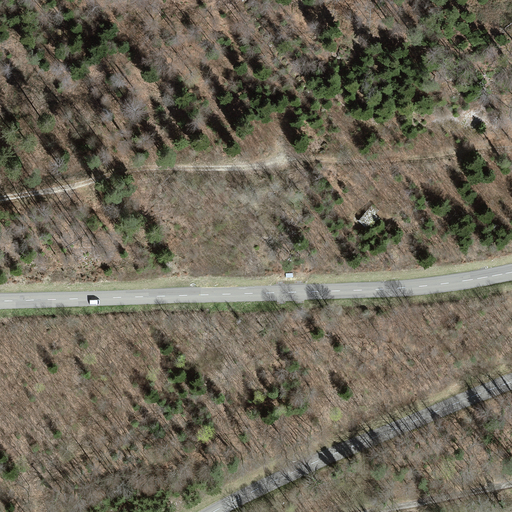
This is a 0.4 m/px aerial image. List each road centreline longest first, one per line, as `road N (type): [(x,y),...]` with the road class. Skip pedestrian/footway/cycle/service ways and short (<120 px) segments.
road 1 (secondary): [(0,301),(407,287),(511,271)]
road 2 (secondary): [(511,381),(212,511)]
road 3 (track): [(511,144),(227,167)]
road 4 (track): [(0,198),(145,167),(227,167)]
road 5 (track): [(511,483),(371,511)]
